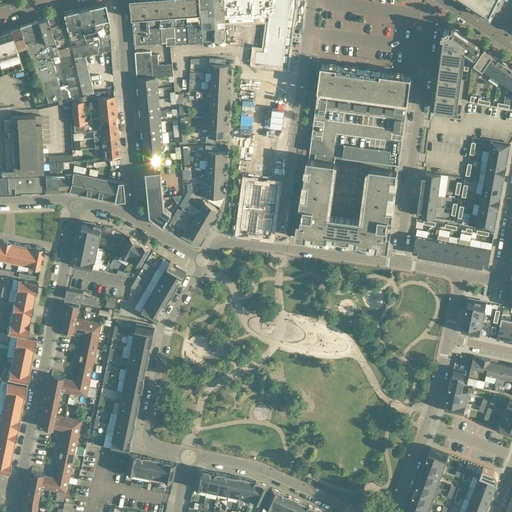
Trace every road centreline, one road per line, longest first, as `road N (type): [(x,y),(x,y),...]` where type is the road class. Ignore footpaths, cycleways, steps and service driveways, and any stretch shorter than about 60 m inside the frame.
road 1 (residential): [(17,487),(76,201)]
road 2 (residential): [(397,263),(431,15),(443,0)]
road 3 (residential): [(280,246),(313,0)]
road 4 (residential): [(127,213),(135,197),(119,0)]
road 5 (residential): [(146,435),(171,318),(205,260)]
road 6 (residential): [(189,453),(257,466),(353,511)]
